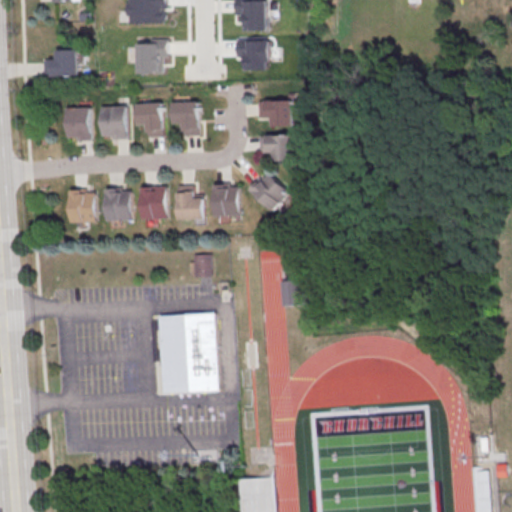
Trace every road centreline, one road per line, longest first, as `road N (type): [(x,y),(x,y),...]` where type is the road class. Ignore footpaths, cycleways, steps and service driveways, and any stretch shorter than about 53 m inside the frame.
road 1 (residential): [(0,172),(224,160),(238,151),(234,87)]
road 2 (secondary): [(15,511),(0,292)]
